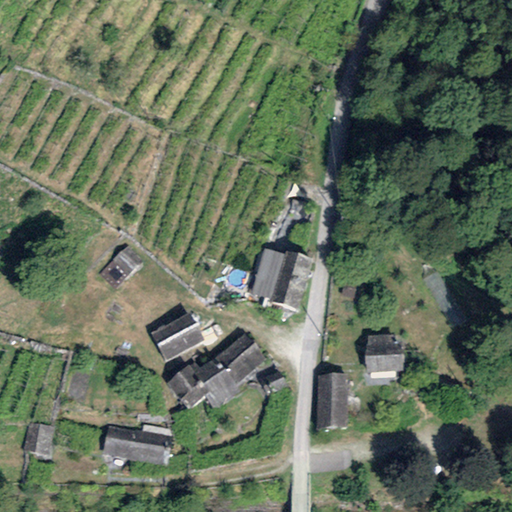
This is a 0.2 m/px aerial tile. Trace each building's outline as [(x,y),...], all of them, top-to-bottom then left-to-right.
[(128,248),(98,274),(114,291),(143,264),(128,248)] [(285,255),(263,249),(255,273),(305,288),(313,259),(286,251),(285,255)] [(299,310),(305,288),(255,273),(249,296),(299,310)] [(190,313),(151,333),(165,361),(204,341),(190,313)] [(245,334),(214,359),(235,385),(266,361),(245,334)] [(393,336),(368,337),(369,348),(365,348),(366,373),(403,371),(401,346),(393,346),(393,336)] [(195,363),(166,384),(188,412),(205,397),(214,411),(240,392),(235,385),(214,359),(199,368),(195,363)] [(347,375),(317,375),(316,429),(347,429),(347,375)] [(56,429),(28,423),(22,452),(49,458),(56,429)] [(171,438),(107,427),(102,455),(166,466),(171,438)]
